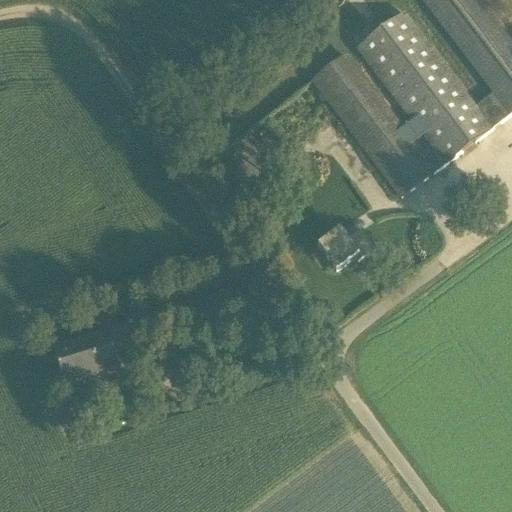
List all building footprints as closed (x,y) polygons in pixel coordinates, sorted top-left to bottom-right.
[(511,117),(511,49),(474,0),(420,0),(495,97),(476,111),(493,133),(511,117)] [(493,133),(476,111),(404,16),(357,52),(435,153),(425,161),(436,176),(493,133)] [(436,176),(425,161),(347,59),(313,85),(402,201),(436,176)] [(348,243),(341,233),(318,250),(330,267),(332,270),(333,270),(337,274),(355,260),(358,264),(376,251),(362,232),(348,243)] [(235,280),(130,316),(139,339),(243,303),(235,280)] [(47,332),(65,389),(119,373),(102,316),(47,332)]
